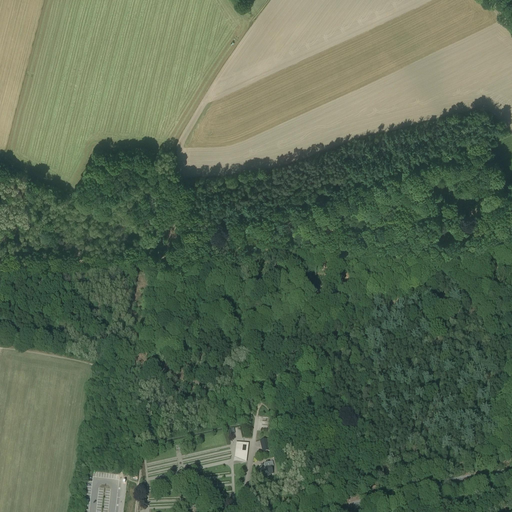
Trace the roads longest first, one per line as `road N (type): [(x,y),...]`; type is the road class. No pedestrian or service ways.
road 1 (track): [(0,235),(134,187),(175,148),(269,0)]
road 2 (track): [(0,264),(326,251)]
road 3 (track): [(326,251),(394,247),(511,205)]
road 4 (primary): [(511,473),(334,511)]
